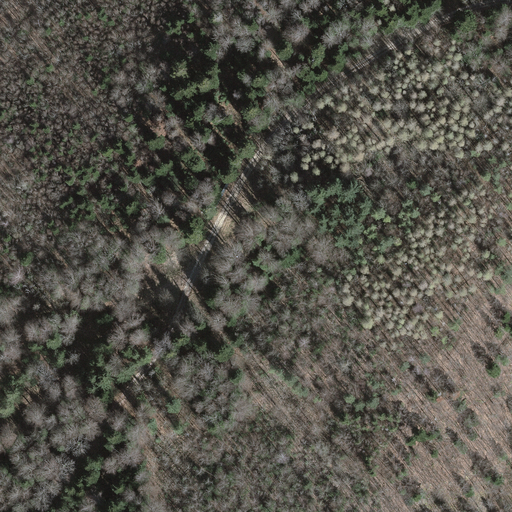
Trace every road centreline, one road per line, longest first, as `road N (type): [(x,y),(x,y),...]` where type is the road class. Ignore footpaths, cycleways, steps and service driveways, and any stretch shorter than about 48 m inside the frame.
road 1 (track): [(511,0),(421,29),(295,112),(247,172),(148,361),(83,462),(34,511)]
road 2 (track): [(0,346),(189,279)]
